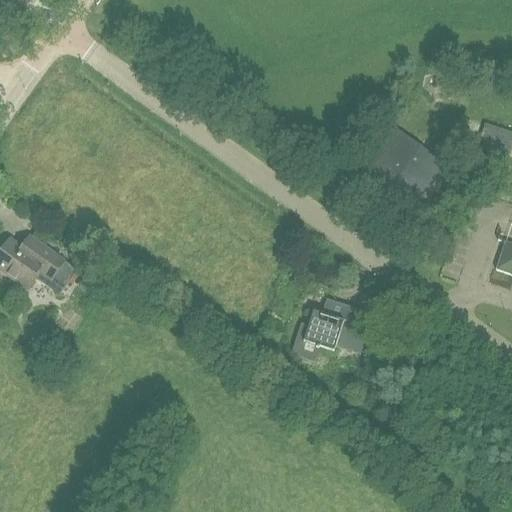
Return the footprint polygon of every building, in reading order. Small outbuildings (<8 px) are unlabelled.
[(511,133),(484,124),(476,147),(507,158),(511,144),(511,133)] [(395,132),(360,181),(408,215),(433,182),(403,160),(414,146),(395,132)] [(6,277),(26,291),(33,279),(59,297),(77,272),(42,248),(34,260),(25,254),(26,253),(9,241),(0,253),(0,270),(7,276),(6,277)] [(511,245),(504,243),(495,270),(511,276),(511,245)] [(334,353),(335,349),(360,357),(373,318),(360,314),(360,312),(332,303),(328,318),(313,313),(308,328),(301,326),(291,357),(315,364),(320,348),(334,353)] [(24,348),(43,363),(59,342),(40,327),(24,348)]
